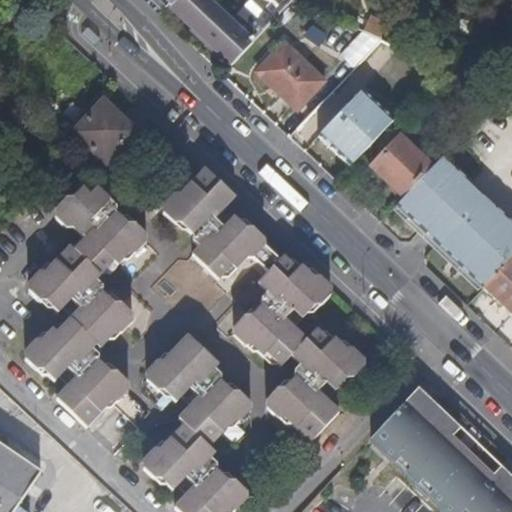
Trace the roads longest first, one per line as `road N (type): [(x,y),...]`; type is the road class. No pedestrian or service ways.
road 1 (secondary): [(511,399),(196,97)]
road 2 (secondary): [(82,0),(196,97)]
road 3 (secondary): [(196,97),(115,0)]
